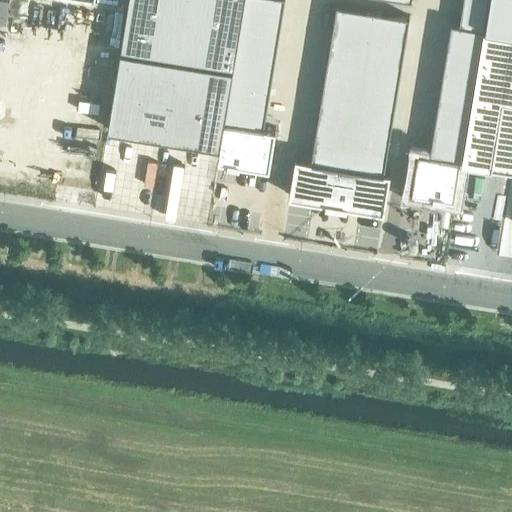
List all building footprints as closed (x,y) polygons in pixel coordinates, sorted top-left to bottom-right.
[(0,0),(0,86),(1,83),(108,100),(124,0),(0,0)] [(128,0),(121,45),(149,50),(157,0),(128,0)] [(157,0),(149,50),(177,54),(186,0),(157,0)] [(186,0),(177,54),(205,59),(214,0),(186,0)] [(214,0),(205,59),(234,64),(234,63),(240,26),(242,8),(243,0),(214,0)] [(243,0),(242,8),(240,26),(279,33),(284,0),(243,0)] [(462,0),(461,8),(486,12),(487,0),(462,0)] [(511,0),(488,0),(484,28),(511,32),(511,0)] [(336,4),(331,34),(371,41),(376,10),(336,4)] [(461,8),(459,24),(483,27),(486,12),(461,8)] [(376,10),(371,41),(404,46),(409,16),(376,10)] [(451,22),(448,39),(480,44),(483,27),(459,24),(451,22)] [(240,26),(234,63),(273,69),(279,33),(240,26)] [(511,32),(483,28),(461,162),(511,169),(511,32)] [(331,34),(326,65),(366,72),(371,41),(331,34)] [(448,39),(446,55),(478,60),(480,44),(448,39)] [(371,41),(366,72),(399,77),(404,46),(371,41)] [(121,49),(108,128),(136,133),(149,54),(121,49)] [(149,54),(136,133),(164,137),(177,58),(149,54)] [(446,55),(443,71),(475,77),(475,76),(478,60),(446,55)] [(177,58),(164,137),(192,142),(205,63),(177,58)] [(205,63),(192,142),(219,147),(233,68),(205,63)] [(234,64),(231,82),(270,88),(273,69),(234,63),(234,64)] [(326,65),(321,96),(361,102),(366,72),(326,65)] [(443,71),(440,88),(472,93),(475,77),(443,71)] [(366,72),(361,102),(394,108),(399,77),(366,72)] [(231,82),(225,119),(264,125),(270,88),(231,82)] [(440,88),(438,104),(470,109),(472,93),(440,88)] [(321,96),(316,127),(356,133),(361,102),(321,96)] [(361,102),(356,133),(389,139),(394,108),(361,102)] [(438,104),(435,120),(467,126),(467,125),(470,109),(438,104)] [(220,147),(218,158),(270,167),(276,127),(264,125),(225,119),(220,147)] [(435,120),(430,153),(462,158),(467,126),(435,120)] [(316,127),(311,158),(351,164),(356,133),(316,127)] [(356,133),(351,164),(384,170),(389,139),(356,133)] [(418,151),(412,190),(455,197),(462,158),(430,153),(418,151)] [(296,155),(289,194),(326,201),(326,202),(346,205),(346,204),(384,210),(390,170),(384,170),(351,164),(311,158),(296,155)]
